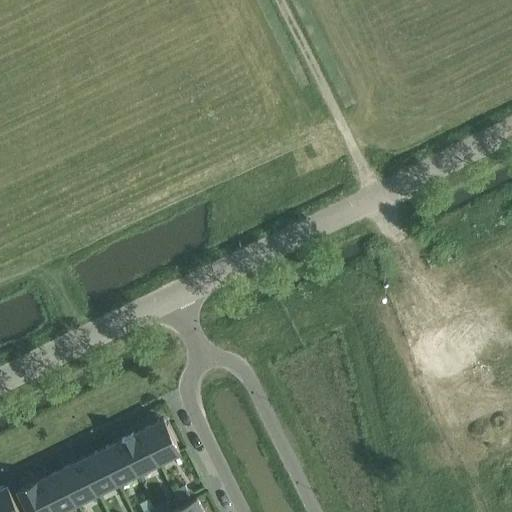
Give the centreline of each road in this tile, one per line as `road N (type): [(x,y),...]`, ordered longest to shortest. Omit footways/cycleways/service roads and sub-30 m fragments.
road 1 (unclassified): [(172,294),(511,129)]
road 2 (track): [(377,196),(280,0)]
road 3 (residential): [(314,511),(247,373),(231,359),(196,350)]
road 4 (unclassified): [(0,380),(172,294)]
road 5 (residential): [(196,350),(187,388),(243,511)]
